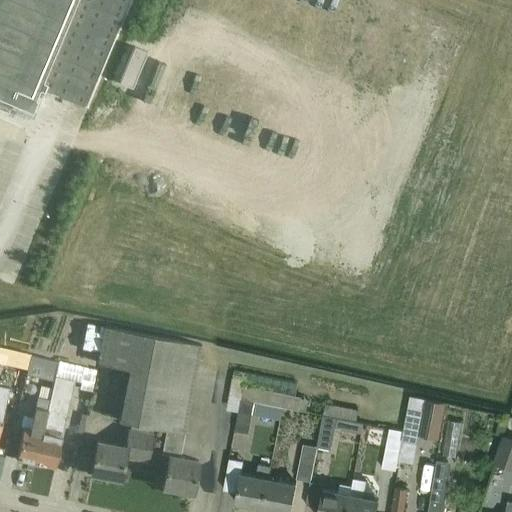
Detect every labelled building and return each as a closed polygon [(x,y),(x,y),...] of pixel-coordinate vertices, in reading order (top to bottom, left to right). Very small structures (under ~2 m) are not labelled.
[(0,0),(0,95),(31,109),(40,88),(76,0),(0,0)] [(76,0),(40,88),(85,106),(129,0),(76,0)] [(134,47),(119,84),(132,89),(147,52),(134,47)] [(98,364),(130,370),(137,335),(105,328),(98,364)] [(130,370),(120,421),(130,423),(154,427),(166,430),(185,433),(200,354),(201,347),(137,335),(130,370)] [(0,347),(0,361),(26,367),(29,355),(0,347)] [(56,379),(50,401),(36,463),(55,467),(75,379),(80,380),(79,386),(92,389),(96,371),(59,363),(56,379)] [(36,463),(50,401),(56,379),(43,376),(31,430),(23,428),(16,458),(36,463)] [(279,418),(282,407),(284,393),(243,384),(234,430),(248,432),(252,413),(279,418)] [(0,433),(10,388),(0,385),(0,433)] [(301,396),(284,393),(282,407),(298,410),(301,396)] [(439,438),(445,406),(408,399),(405,419),(420,421),(418,434),(439,438)] [(334,429),(354,432),(361,434),(363,423),(322,415),(317,447),(330,449),(334,429)] [(147,462),(154,427),(130,423),(126,447),(97,441),(91,474),(121,480),(125,457),(147,462)] [(403,431),(389,428),(381,468),(395,470),(403,431)] [(199,461),(180,457),(185,433),(166,430),(162,455),(169,456),(163,488),(193,494),(199,461)] [(511,438),(503,435),(494,462),(511,468),(511,438)] [(302,442),(296,478),(309,480),(316,445),(302,442)] [(262,507),(268,477),(270,465),(257,463),(255,475),(240,472),(235,502),(262,507)] [(439,511),(443,510),(449,468),(435,466),(427,511),(439,511)] [(289,511),(295,483),(268,477),(262,507),(288,511),(289,511)] [(353,477),(350,493),(346,511),(375,511),(378,498),(363,495),(365,479),(353,477)] [(346,511),(350,493),(323,488),(324,483),(310,480),(306,504),(320,506),(318,511),(346,511)] [(402,511),(407,488),(395,486),(390,511),(402,511)]
